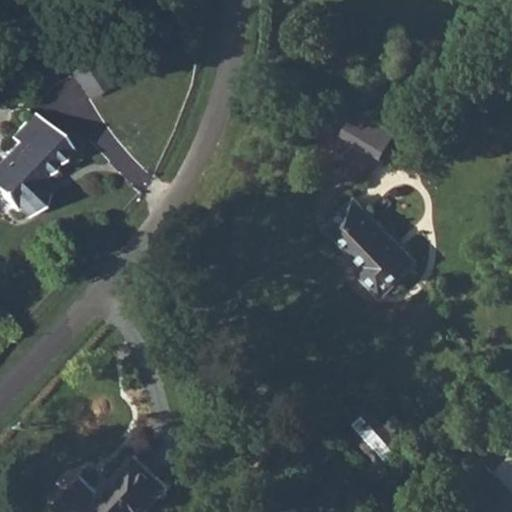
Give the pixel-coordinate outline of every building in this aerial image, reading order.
[(89,62),(75,69),(88,97),(103,90),(89,62)] [(344,132),(386,155),(400,131),(358,107),(344,132)] [(16,140),(0,156),(0,195),(14,209),(17,206),(25,213),(45,192),(34,182),(69,146),(34,112),(11,135),(16,140)] [(358,196),(329,224),(365,264),(360,268),(383,292),(418,259),(358,196)] [(350,417),(386,461),(406,445),(370,401),(350,417)] [(317,450),(306,461),(314,470),(326,459),(317,450)] [(83,476),(57,504),(65,511),(143,511),(169,485),(159,476),(136,455),(119,471),(110,482),(113,485),(103,496),(100,492),(83,476)]
